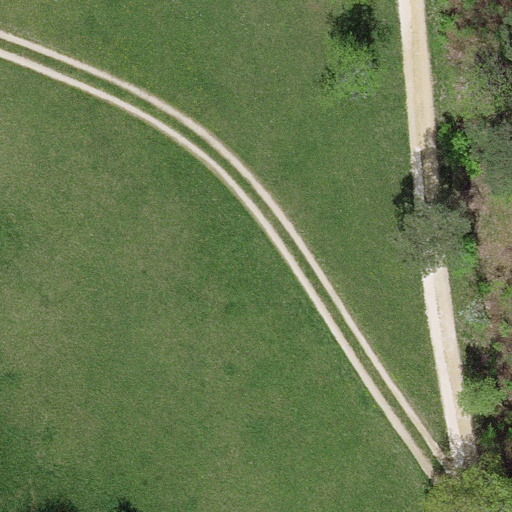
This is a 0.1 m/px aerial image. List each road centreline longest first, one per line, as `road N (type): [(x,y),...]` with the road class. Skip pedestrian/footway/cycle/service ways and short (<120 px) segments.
road 1 (track): [(467,511),(257,197),(217,152),(154,108),(0,43)]
road 2 (track): [(487,511),(442,317),(410,0)]
